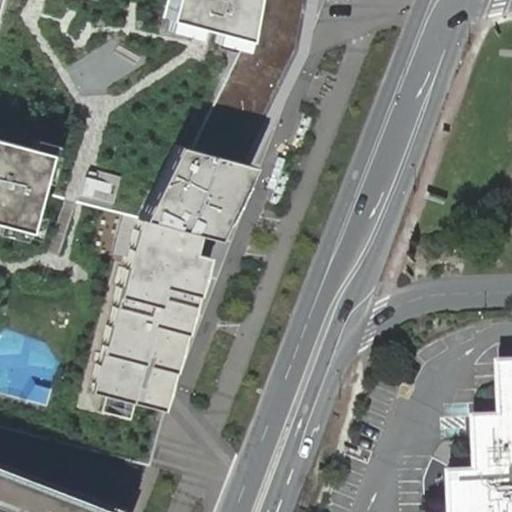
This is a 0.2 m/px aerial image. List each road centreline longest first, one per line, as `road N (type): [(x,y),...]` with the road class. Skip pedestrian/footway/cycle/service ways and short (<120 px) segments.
road 1 (tertiary): [(275,511),(344,299),(380,248),(471,0)]
road 2 (tertiary): [(421,0),(235,511)]
road 3 (unclassified): [(277,511),(360,324),(421,297),(511,291)]
